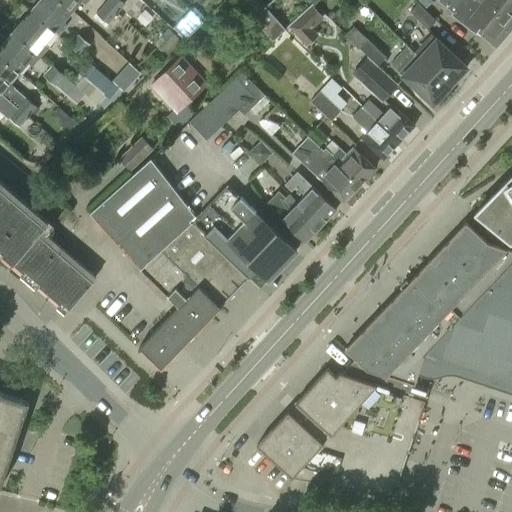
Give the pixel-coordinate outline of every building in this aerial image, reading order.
[(72,13),(56,0),(40,0),(30,12),(54,34),(55,33),(58,36),(67,26),(63,23),(72,13)] [(89,0),(56,0),(72,13),(81,2),(84,5),(89,0)] [(121,0),(107,0),(103,5),(116,16),(125,3),(121,0)] [(417,0),(425,8),(433,0),(417,0)] [(495,36),(508,20),(483,0),(440,0),(440,1),(454,12),(452,14),(476,34),(482,26),(495,36)] [(511,0),(483,0),(508,20),(511,15),(511,0)] [(418,3),(409,12),(427,29),(435,21),(418,3)] [(109,24),(116,16),(103,5),(96,14),(109,24)] [(290,28),(300,40),(323,18),(313,7),(290,28)] [(265,8),(253,19),(263,30),(275,19),(265,8)] [(245,20),(235,10),(221,23),(231,33),(245,20)] [(54,34),(30,12),(12,33),(40,57),(49,46),(46,43),(54,34)] [(173,30),(183,40),(201,22),(191,12),(173,30)] [(153,44),(164,54),(178,39),(168,29),(153,44)] [(356,30),(348,38),(377,66),(385,57),(356,30)] [(40,57),(12,33),(0,47),(0,57),(19,74),(28,64),(31,67),(40,57)] [(414,52),(416,54),(450,86),(467,67),(431,34),(414,52)] [(69,45),(88,62),(88,63),(96,71),(98,69),(106,60),(78,35),(69,45)] [(433,104),(450,86),(416,54),(399,72),(433,104)] [(19,74),(0,57),(0,93),(33,123),(29,118),(37,107),(11,84),(19,74)] [(206,85),(181,58),(151,85),(173,108),(166,115),(178,128),(193,113),(185,105),(206,85)] [(368,59),(354,74),(383,102),(397,87),(368,59)] [(52,64),(50,66),(78,90),(79,89),(96,104),(104,94),(109,98),(118,88),(98,69),(96,71),(88,63),(72,81),(52,64)] [(70,99),(78,90),(50,66),(43,75),(70,99)] [(242,72),(220,93),(242,114),(257,114),(253,107),(259,101),(245,88),(251,82),(242,72)] [(320,91),(310,102),(331,122),(341,111),(320,91)] [(28,130),(33,123),(0,93),(0,111),(20,128),(22,125),(28,130)] [(242,114),(220,93),(204,108),(222,127),(239,111),(242,114)] [(415,125),(392,105),(376,122),(399,142),(415,125)] [(206,141),(222,127),(204,108),(189,123),(206,141)] [(361,138),(383,159),(399,142),(376,122),(361,108),(352,118),(367,132),(361,138)] [(63,113),(55,122),(68,133),(76,124),(63,113)] [(46,156),(57,144),(44,133),(34,144),(46,156)] [(154,149),(142,137),(119,159),(131,172),(154,149)] [(332,153),(324,147),(321,150),(323,152),(325,149),(332,155),(330,158),(359,185),(374,168),(353,148),(347,154),(339,146),(332,153)] [(321,181),(343,202),(359,185),(330,158),(332,155),(325,149),(323,152),(321,150),(311,160),(305,167),(321,181)] [(248,278),(205,236),(190,221),(195,216),(150,159),(89,214),(134,263),(178,307),(156,330),(143,344),(141,346),(139,348),(161,369),(248,278)] [(312,187),(297,173),(289,181),(284,186),(291,193),(296,187),(305,195),(297,204),(320,226),(336,209),(312,187)] [(511,175),(475,213),(511,244),(511,243),(511,175)] [(0,256),(2,255),(31,280),(67,311),(92,282),(38,236),(46,228),(0,188),(0,256)] [(282,220),(305,242),(320,226),(297,204),(290,211),(281,203),(286,198),(279,192),(276,195),(267,204),(283,219),(282,220)] [(288,195),(286,198),(281,203),(290,211),(297,204),(288,195)] [(241,198),(205,236),(248,278),(259,289),(296,251),(241,198)] [(511,387),(511,250),(488,243),(466,222),(355,338),(345,349),(356,359),(342,374),(339,373),(336,377),(327,369),(256,445),(292,478),(307,481),(310,482),(393,499),(400,475),(417,425),(429,389),(424,388),(414,385),(416,380),(422,363),(424,357),(511,387)] [(0,487),(26,410),(20,403),(21,400),(4,394),(0,392),(0,487)]
